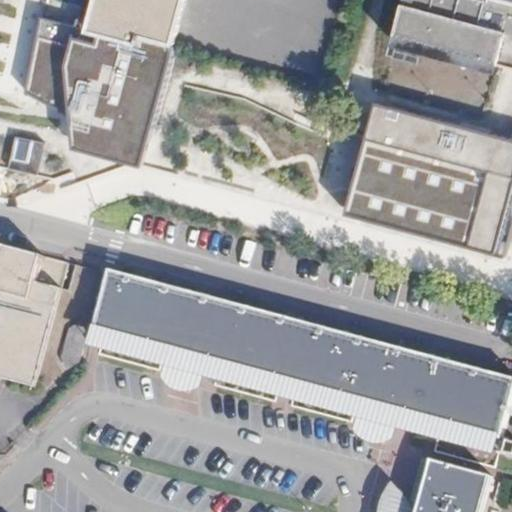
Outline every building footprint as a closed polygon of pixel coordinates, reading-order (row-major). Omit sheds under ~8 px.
[(138,43),(141,34),(174,43),(185,0),(97,0),(89,31),(103,34),(138,43)] [(511,0),(402,0),(392,37),(511,69),(511,0)] [(103,34),(101,40),(99,48),(74,40),(66,68),(74,152),(145,171),(175,59),(174,43),(141,34),(138,43),(103,34)] [(511,206),(511,138),(376,103),(346,217),(499,257),(511,206)] [(12,168),(39,171),(42,142),(16,138),(12,168)] [(69,264),(0,245),(0,377),(37,387),(69,264)] [(112,273),(96,330),(121,337),(144,343),(503,438),(511,404),(511,378),(159,285),(112,273)] [(82,323),(69,329),(62,357),(70,370),(81,363),(89,335),(82,323)] [(483,511),(493,478),(433,462),(420,511),(419,511),(483,511)] [(399,490),(393,511),(419,511),(420,511),(399,490)]
